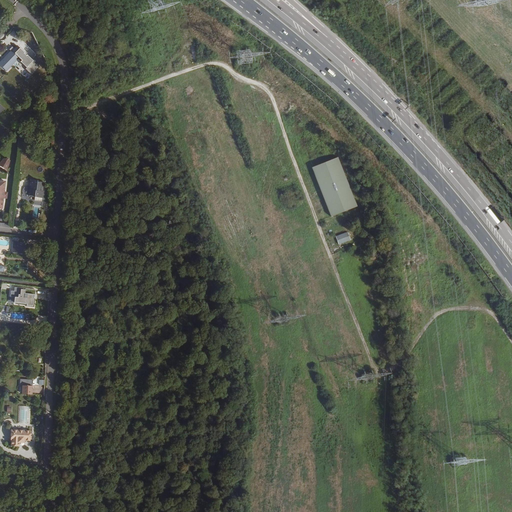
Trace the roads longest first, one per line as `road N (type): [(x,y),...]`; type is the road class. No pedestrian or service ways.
road 1 (track): [(511,338),(493,318),(450,315),(387,378),(273,93),(240,78),(223,59),(64,115)]
road 2 (motorway): [(240,0),(386,123),(511,272)]
road 3 (motorway): [(511,236),(322,39)]
road 4 (unclassified): [(23,8),(57,43),(66,73),(58,238)]
road 5 (unclassified): [(58,238),(49,470)]
